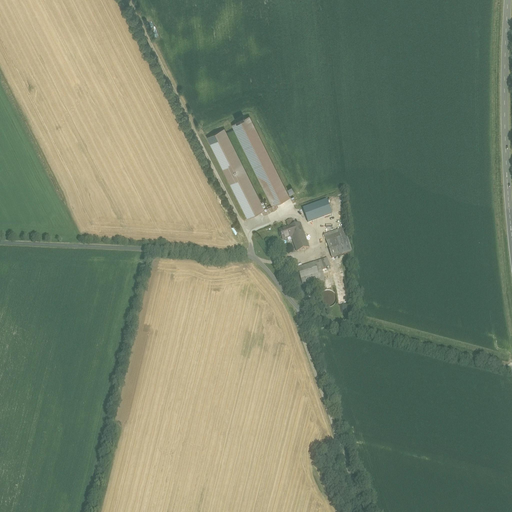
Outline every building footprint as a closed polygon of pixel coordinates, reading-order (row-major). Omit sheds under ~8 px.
[(224,130),(207,138),(247,220),(264,212),(224,130)] [(295,224),(293,219),(285,222),(287,228),(277,231),(282,243),(291,239),(296,252),(305,249),(300,236),(309,232),(314,246),(322,243),(317,229),(324,227),(321,218),(305,223),(304,221),(295,224)] [(323,236),(331,258),(350,252),(342,229),(323,236)] [(329,268),(326,259),(298,269),(305,289),(324,282),(320,271),(329,268)] [(334,297),(332,295),(329,293),(327,293),(324,294),(321,296),(320,298),(319,301),(320,304),(322,307),(325,308),(328,309),(331,308),(333,306),(335,303),(335,300),(334,297)]
